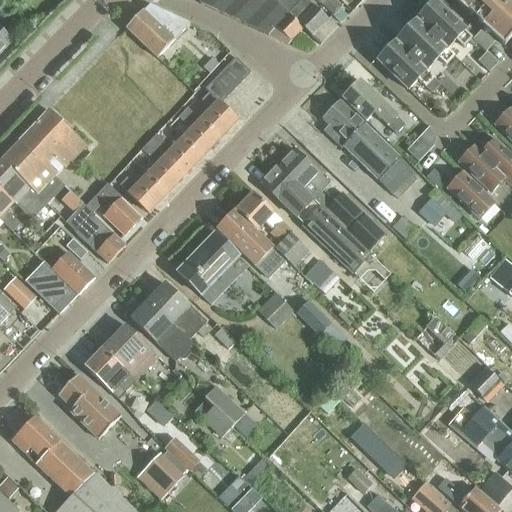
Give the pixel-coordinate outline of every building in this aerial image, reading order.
[(201,0),(198,4),(233,21),(253,0),(207,0),(206,1),(204,0),(201,0)] [(253,0),(233,21),(267,36),(287,15),(271,0),(253,0)] [(327,21),(304,0),(301,0),(287,15),(303,32),(310,39),(327,21)] [(313,0),(313,1),(322,9),(332,19),(342,9),(333,0),(313,0)] [(457,0),(455,2),(465,11),(474,0),(457,0)] [(474,0),(465,11),(475,20),(492,0),(474,0)] [(492,0),(475,20),(484,29),(507,4),(502,0),(492,0)] [(434,4),(421,18),(451,46),(455,42),(463,49),(471,40),(434,4)] [(484,29),(494,38),(511,18),(511,8),(507,4),(484,29)] [(126,32),(156,60),(189,25),(150,6),(126,32)] [(287,15),(267,36),(288,46),(303,32),(287,15)] [(421,18),(412,26),(449,62),(454,58),(447,51),(451,46),(421,18)] [(511,18),(494,38),(504,47),(511,38),(511,18)] [(412,26),(402,37),(432,66),(438,60),(445,67),(449,62),(412,26)] [(482,31),(473,41),(486,53),(495,43),(482,31)] [(0,55),(11,44),(0,33),(0,55)] [(402,37),(391,48),(429,84),(433,79),(426,73),(432,66),(402,37)] [(428,84),(391,48),(377,63),(407,92),(417,82),(424,89),(425,88),(428,84)] [(235,61),(227,69),(242,83),(249,75),(235,61)] [(203,69),(209,75),(214,70),(208,65),(203,69)] [(227,69),(220,77),(234,91),(242,83),(227,69)] [(220,77),(212,84),(227,99),(234,91),(220,77)] [(429,84),(425,88),(432,95),(440,86),(433,80),(429,84)] [(385,127),(395,136),(404,126),(395,116),(359,81),(341,99),(366,123),(373,115),(385,127)] [(212,84),(204,92),(209,96),(219,106),(227,99),(212,84)] [(210,112),(198,123),(218,142),(237,123),(219,106),(209,96),(201,104),(210,112)] [(323,132),(341,148),(343,146),(392,194),(412,173),(339,102),(321,120),(329,126),(323,132)] [(187,110),(182,115),(189,121),(193,116),(187,110)] [(511,114),(509,111),(495,127),(511,143),(511,114)] [(48,113),(18,144),(53,177),(61,169),(63,170),(85,148),(48,113)] [(182,115),(178,120),(185,126),(189,121),(182,115)] [(198,123),(180,143),(199,162),(218,142),(198,123)] [(428,129),(419,139),(430,150),(434,146),(436,137),(428,129)] [(155,136),(148,144),(157,152),(164,144),(155,136)] [(511,160),(493,142),(480,156),(505,180),(504,180),(511,188),(511,186),(511,160)] [(180,143),(163,161),(181,180),(199,162),(180,143)] [(18,144),(0,163),(0,190),(13,203),(12,204),(23,214),(55,180),(53,178),(18,144)] [(157,152),(148,144),(141,152),(150,160),(157,152)] [(505,180),(480,156),(473,149),(459,164),(490,194),(504,180),(505,180)] [(278,167),(302,190),(313,201),(314,200),(369,252),(385,235),(341,193),(332,204),(321,193),(330,184),(294,150),(278,167)] [(163,161),(147,178),(167,195),(181,180),(163,161)] [(353,277),(372,258),(278,167),(262,184),(305,226),(303,228),(353,277)] [(433,172),(426,179),(435,187),(442,179),(433,172)] [(447,190),(479,220),(493,206),(461,176),(447,190)] [(167,195),(147,178),(136,189),(127,180),(120,187),(129,195),(128,196),(148,215),(167,195)] [(86,207),(93,213),(103,202),(111,209),(103,217),(124,238),(141,220),(120,201),(121,200),(107,186),(97,196),(86,207)] [(12,204),(13,203),(0,190),(0,221),(11,232),(19,224),(16,222),(15,223),(4,213),(12,204)] [(235,212),(254,232),(263,222),(272,231),(271,231),(269,234),(278,242),(271,249),(285,262),(293,270),(294,269),(293,268),(308,253),(287,232),(289,230),(272,214),(273,213),(253,194),(235,213),(235,212)] [(431,201),(419,215),(435,229),(447,215),(431,201)] [(254,232),(235,212),(217,230),(268,280),(285,262),(271,249),(254,232)] [(74,234),(73,235),(106,266),(107,265),(108,266),(124,248),(119,243),(91,216),(74,234)] [(214,235),(177,274),(201,297),(211,307),(238,278),(249,268),(239,258),(214,235)] [(72,241),(65,248),(79,262),(87,254),(72,241)] [(67,255),(52,270),(57,275),(79,297),(94,281),(67,255)] [(304,278),(326,298),(340,282),(318,262),(304,278)] [(44,263),(25,283),(60,317),(79,297),(44,263)] [(511,268),(505,263),(490,281),(511,299),(511,268)] [(15,279),(3,292),(24,311),(36,298),(15,279)] [(164,284),(147,302),(148,303),(177,331),(178,330),(189,341),(197,333),(203,339),(211,330),(164,284)] [(258,312),(276,330),(293,312),(276,294),(258,312)] [(148,303),(147,302),(131,320),(161,348),(175,364),(179,359),(181,361),(184,361),(190,355),(190,352),(188,350),(192,346),(177,331),(148,303)] [(297,314),(319,336),(331,324),(309,302),(297,314)] [(0,324),(9,315),(0,306),(0,324)] [(124,327),(103,349),(136,381),(158,358),(124,327)] [(511,332),(507,327),(499,336),(511,349),(511,332)] [(214,337),(231,355),(238,349),(221,331),(214,337)] [(468,333),(462,340),(470,347),(476,340),(468,333)] [(136,381),(103,349),(85,368),(115,397),(122,389),(125,392),(136,381)] [(469,386),(487,404),(503,387),(485,370),(469,386)] [(77,376),(58,396),(71,409),(69,412),(98,441),(120,417),(77,376)] [(215,388),(204,400),(216,411),(233,427),(244,415),(215,388)] [(297,400),(308,412),(317,403),(305,392),(297,400)] [(160,405),(153,412),(166,425),(173,418),(160,405)] [(511,434),(484,408),(473,420),(490,434),(483,443),(500,458),(497,461),(511,474),(511,434)] [(233,427),(216,411),(205,422),(222,438),(233,427)] [(462,411),(447,428),(475,452),(483,443),(490,434),(473,420),(462,411)] [(24,454),(72,499),(94,475),(35,420),(13,444),(24,454)] [(166,449),(189,471),(198,462),(174,440),(166,449)] [(360,450),(380,469),(389,460),(369,440),(360,450)] [(168,493),(175,500),(194,480),(165,451),(159,456),(151,464),(146,459),(140,465),(168,493)] [(394,458),(385,469),(395,479),(405,468),(394,458)] [(347,481),(363,496),(372,487),(356,471),(347,481)] [(481,491),(498,506),(511,489),(495,474),(481,491)] [(94,475),(72,499),(59,511),(134,511),(94,475)] [(0,486),(0,492),(8,501),(18,491),(7,480),(0,486)] [(459,508),(457,508),(461,511),(499,511),(500,511),(475,490),(468,498),(458,491),(446,480),(438,489),(459,508)] [(232,483),(222,494),(231,502),(241,492),(232,483)] [(335,485),(327,494),(335,501),(343,493),(335,485)] [(425,485),(413,499),(428,511),(455,511),(449,507),(450,506),(443,500),(425,485)] [(250,492),(240,503),(249,511),(260,502),(250,492)] [(378,497),(366,509),(369,511),(378,511),(386,504),(378,497)] [(0,511),(18,511),(7,501),(0,508),(0,511)]
